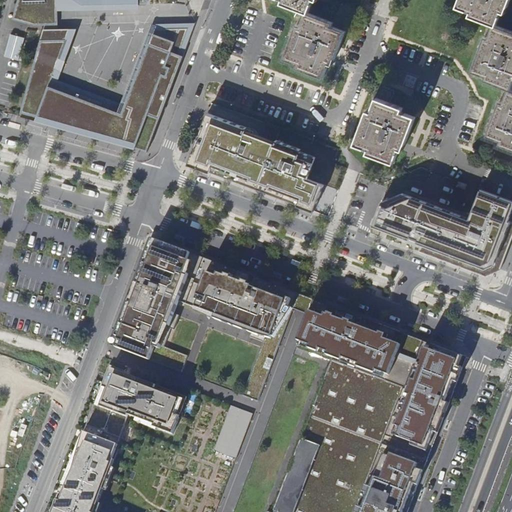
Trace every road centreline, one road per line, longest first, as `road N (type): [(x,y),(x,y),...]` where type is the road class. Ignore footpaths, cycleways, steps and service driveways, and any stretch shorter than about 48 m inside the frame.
road 1 (residential): [(33,511),(142,217)]
road 2 (unclassified): [(426,273),(157,173)]
road 3 (unclassified): [(142,217),(409,315)]
road 4 (residential): [(511,182),(454,154),(449,141),(461,108),(455,89),(369,52)]
road 5 (residential): [(369,52),(338,117),(197,67)]
road 6 (residential): [(423,511),(486,346)]
road 7 (unclassified): [(157,173),(38,142)]
road 8 (unclassified): [(26,185),(142,217)]
